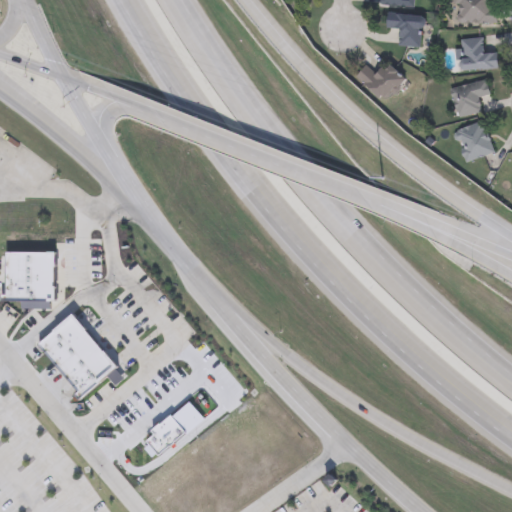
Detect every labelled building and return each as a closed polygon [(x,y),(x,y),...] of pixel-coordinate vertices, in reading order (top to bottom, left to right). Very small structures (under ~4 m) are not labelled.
[(420,48),(396,44),(398,30),(386,29),(388,11),(424,17),(420,48)] [(497,69),(461,69),(460,38),(483,38),(484,51),(496,51),(497,69)] [(365,65),(376,73),(385,62),(405,78),(385,102),(355,77),(365,65)] [(457,117),(450,89),(485,79),(490,96),(478,99),(481,111),(457,117)] [(453,132),(481,120),(493,151),(464,162),(453,132)] [(6,253),(6,300),(56,300),(56,253),(6,253)] [(74,319),(123,373),(85,409),(35,354),(74,319)]
